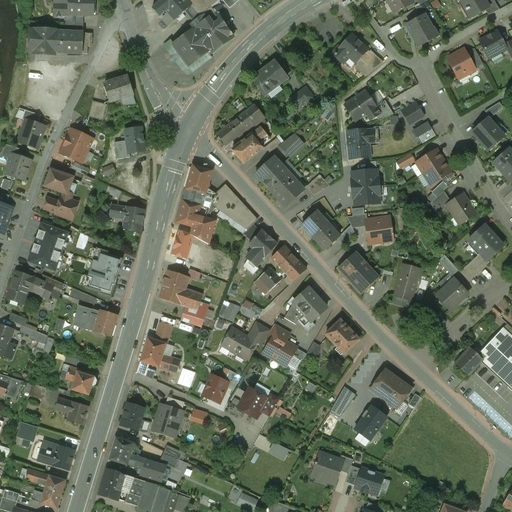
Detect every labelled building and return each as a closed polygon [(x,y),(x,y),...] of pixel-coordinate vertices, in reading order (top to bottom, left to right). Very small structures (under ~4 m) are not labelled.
[(63,0),(63,6),(54,6),(54,17),(65,17),(69,17),(69,16),(68,16),(68,0),(63,0)] [(68,0),(68,16),(69,16),(71,16),(93,17),(94,0),(92,0),(91,0),(68,0)] [(170,26),(191,8),(192,7),(185,0),(155,0),(159,3),(152,9),(159,18),(166,12),(168,14),(163,18),(170,26)] [(185,0),(192,7),(191,8),(199,17),(192,22),(193,22),(211,8),(221,0),(185,0)] [(235,5),(230,0),(221,0),(229,9),(235,5)] [(410,0),(388,0),(387,1),(394,14),(412,4),(410,0)] [(458,0),(470,19),(487,10),(489,8),(486,3),(484,0),(458,0)] [(493,0),(491,0),(486,3),(489,8),(487,10),(490,15),(499,10),(493,0)] [(420,7),(415,9),(419,16),(431,9),(427,2),(420,7)] [(193,22),(181,32),(185,37),(174,45),(175,46),(171,49),(175,53),(171,56),(175,63),(180,60),(187,70),(188,70),(206,57),(206,51),(207,50),(212,51),(229,38),(230,33),(211,8),(193,22)] [(424,16),(406,26),(407,26),(414,39),(413,39),(418,48),(437,37),(432,28),(432,29),(424,16)] [(83,34),(57,32),(57,31),(52,31),(52,29),(43,29),(43,31),(42,53),(82,55),(87,55),(88,48),(90,48),(91,34),(83,34)] [(43,31),(35,31),(33,52),(42,53),(43,31)] [(496,32),(479,42),(489,59),(506,50),(504,46),(496,32)] [(351,36),(340,48),(338,46),(331,54),(343,65),(349,58),(355,64),(360,59),(367,51),(351,36)] [(474,49),(465,54),(474,70),(483,65),(474,49)] [(464,50),(457,54),(458,54),(448,60),(457,78),(463,74),(464,76),(475,71),(474,70),(465,54),(464,50)] [(383,63),(370,51),(369,53),(367,51),(360,59),(373,71),(383,63)] [(274,63),(262,73),(261,72),(252,80),(265,97),(287,79),(274,62),(273,63),(274,63)] [(127,78),(104,85),(110,103),(133,95),(127,78)] [(305,89),(290,101),(297,111),(313,99),(305,89)] [(365,92),(344,106),(355,123),(360,119),(363,117),(366,115),(376,108),(376,107),(365,92)] [(393,115),(385,101),(376,107),(376,108),(380,114),(380,115),(383,119),(393,115)] [(105,105),(92,102),(88,118),(101,121),(105,105)] [(328,120),(339,107),(333,102),(322,115),(328,120)] [(415,102),(401,111),(409,125),(424,117),(415,102)] [(499,103),(485,112),(490,119),(503,108),(499,103)] [(254,107),(218,135),(226,145),(252,125),(254,127),(264,119),(254,107)] [(376,108),(366,115),(369,119),(370,121),(380,115),(380,114),(376,108)] [(40,116),(25,111),(22,120),(27,122),(27,121),(37,125),(40,116)] [(360,119),(355,123),(358,127),(363,126),(360,119)] [(504,138),(487,119),(471,133),(477,140),(478,140),(488,151),(488,152),(504,138)] [(37,125),(27,121),(27,122),(24,130),(22,129),(18,143),(37,150),(40,141),(44,128),(45,128),(37,125)] [(427,124),(413,132),(417,138),(431,130),(427,124)] [(261,128),(232,151),(244,164),(263,149),(257,142),(266,135),(261,128)] [(141,129),(125,131),(126,142),(115,144),(114,144),(116,160),(130,158),(129,154),(145,152),(141,129)] [(93,140),(71,130),(66,142),(87,152),(93,140)] [(368,131),(347,133),(349,160),(370,158),(369,144),(379,143),(378,131),(368,132),(368,131)] [(294,134),(279,146),(288,156),(302,143),(294,134)] [(87,152),(66,142),(60,154),(81,164),(83,160),(87,152)] [(271,143),(265,148),(266,149),(264,151),(267,155),(275,149),(271,143)] [(19,150),(8,146),(3,155),(11,158),(14,159),(15,156),(17,156),(19,150)] [(511,153),(509,150),(493,164),(510,183),(511,181),(511,153)] [(436,151),(416,163),(423,174),(443,162),(436,151)] [(93,155),(87,152),(83,160),(90,163),(93,155)] [(17,156),(15,156),(14,159),(11,158),(5,176),(24,182),(24,181),(23,181),(27,170),(28,171),(31,161),(17,156)] [(410,156),(397,163),(400,169),(413,161),(410,156)] [(288,174),(273,158),(255,175),(270,191),(288,174)] [(443,162),(423,174),(430,186),(450,173),(443,162)] [(89,171),(74,164),(72,170),(86,176),(89,171)] [(112,166),(102,170),(105,177),(115,172),(112,166)] [(212,172),(193,166),(186,190),(205,195),(207,189),(212,172)] [(73,179),(51,171),(45,187),(61,193),(62,192),(68,194),(68,193),(73,180),(72,180),(73,179)] [(377,171),(351,173),(352,181),(351,181),(353,199),(354,199),(355,207),(380,205),(379,197),(380,197),(378,179),(377,171)] [(288,174),(270,191),(285,208),(304,191),(288,174)] [(96,181),(83,176),(81,183),(94,188),(96,181)] [(319,176),(306,188),(314,197),(329,187),(319,176)] [(443,182),(431,193),(436,198),(443,192),(448,187),(443,182)] [(122,193),(109,187),(106,194),(119,200),(122,193)] [(216,195),(207,189),(205,195),(186,190),(185,195),(195,202),(200,205),(210,212),(212,213),(217,217),(232,202),(221,190),(216,195)] [(63,194),(59,204),(47,199),(44,210),(56,214),(55,215),(62,217),(63,219),(64,218),(72,221),(75,212),(72,207),(74,202),(71,201),(73,195),(68,193),(68,194),(62,192),(61,193),(63,194)] [(436,198),(429,204),(437,216),(448,209),(446,205),(451,203),(443,192),(436,198)] [(9,196),(0,193),(0,204),(5,206),(9,196)] [(214,223),(206,220),(207,217),(208,218),(210,212),(200,205),(200,207),(194,205),(195,202),(185,195),(177,223),(193,228),(191,236),(193,237),(208,245),(214,223)] [(451,203),(446,205),(448,209),(459,225),(476,215),(462,195),(451,203)] [(232,202),(217,217),(243,235),(253,226),(253,225),(232,202)] [(5,206),(0,204),(0,233),(4,235),(12,213),(11,212),(13,209),(5,206)] [(127,208),(111,205),(109,217),(125,220),(123,230),(140,233),(143,219),(144,211),(127,208)] [(364,209),(352,210),(353,217),(364,215),(364,209)] [(328,225),(316,212),(302,226),(313,238),(328,225)] [(353,217),(346,218),(350,226),(352,229),(367,227),(366,221),(367,221),(366,215),(364,215),(353,217)] [(367,221),(366,221),(367,227),(369,241),(381,239),(382,243),(393,241),(389,218),(367,221)] [(54,224),(43,221),(29,262),(55,271),(68,235),(52,229),(54,224)] [(339,237),(328,225),(313,238),(325,251),(339,237)] [(253,226),(243,235),(246,237),(250,240),(258,231),(253,226)] [(350,226),(343,233),(345,236),(339,242),(344,247),(356,236),(352,229),(350,226)] [(503,246),(484,227),(468,242),(480,254),(486,261),(494,253),(495,254),(503,246)] [(277,245),(261,231),(248,246),(253,249),(263,259),(264,260),(277,245)] [(193,237),(179,232),(171,255),(186,260),(190,249),(193,238),(193,237)] [(208,245),(193,237),(193,238),(190,249),(193,250),(194,247),(207,255),(211,247),(208,245)] [(306,270),(284,247),(271,259),(280,269),(278,272),(281,276),(284,273),(287,277),(293,283),(306,270)] [(253,249),(251,251),(252,252),(246,259),(256,268),(263,259),(253,249)] [(124,258),(101,251),(89,290),(113,297),(124,258)] [(374,272),(356,252),(339,268),(342,271),(341,275),(346,276),(349,279),(348,283),(353,283),(355,286),(355,291),(360,291),(362,294),(379,278),(382,275),(383,271),(376,269),(376,271),(374,272)] [(480,254),(460,273),(468,282),(489,263),(486,261),(480,254)] [(458,271),(444,256),(438,262),(452,277),(458,271)] [(206,266),(190,261),(187,269),(203,275),(206,266)] [(419,270),(403,266),(395,296),(395,297),(410,301),(419,270)] [(269,269),(254,284),(265,296),(271,291),(270,291),(281,281),(269,269)] [(32,278),(16,272),(9,290),(10,290),(7,299),(6,299),(6,300),(22,305),(28,290),(32,278)] [(189,279),(168,272),(160,299),(180,306),(185,290),(189,279)] [(58,283),(43,276),(40,281),(53,287),(53,288),(56,289),(58,283)] [(293,283),(287,277),(284,280),(289,286),(293,283)] [(40,281),(32,278),(28,290),(48,300),(53,288),(53,287),(40,281)] [(468,295),(454,280),(436,297),(450,311),(468,295)] [(96,299),(72,289),(69,298),(94,306),(96,299)] [(309,289),(293,303),(311,323),(311,322),(326,309),(309,289)] [(202,296),(185,290),(180,306),(185,307),(197,312),(200,304),(202,296)] [(410,301),(395,297),(395,296),(391,295),(388,304),(408,310),(410,301)] [(255,313),(260,315),(263,308),(245,300),(240,312),(253,317),(255,313)] [(311,323),(293,303),(284,319),(295,325),(297,322),(307,333),(315,326),(311,322),(311,323)] [(209,307),(200,304),(197,312),(185,307),(180,321),(201,328),(209,307)] [(91,310),(78,306),(72,326),(95,333),(110,338),(114,326),(115,322),(117,316),(101,311),(100,312),(101,312),(101,313),(92,310),(91,310)] [(237,313),(228,310),(224,319),(233,322),(237,313)] [(155,335),(168,340),(174,326),(161,320),(155,335)] [(359,340),(340,321),(325,336),(337,348),(335,350),(340,356),(343,354),(343,355),(359,340)] [(270,332),(256,324),(248,339),(256,344),(257,343),(262,346),(267,336),(270,332)] [(14,330),(0,325),(0,356),(11,361),(15,351),(7,348),(13,331),(14,330)] [(511,337),(511,329),(507,325),(503,329),(511,337)] [(32,330),(22,326),(19,333),(30,336),(32,330)] [(289,335),(273,326),(270,332),(267,336),(272,339),(273,337),(294,350),(295,349),(284,343),(289,335)] [(248,339),(231,329),(223,344),(229,348),(228,350),(246,360),(256,344),(248,339)] [(511,337),(503,329),(481,353),(488,360),(496,367),(491,372),(507,386),(511,381),(511,337)] [(47,337),(32,330),(30,336),(33,338),(32,340),(44,344),(45,344),(47,337)] [(294,350),(273,337),(272,339),(264,354),(285,367),(296,349),(295,349),(294,350)] [(48,339),(44,351),(49,353),(53,340),(48,339)] [(166,345),(147,339),(140,362),(158,368),(159,368),(162,357),(166,345)] [(319,346),(313,343),(307,353),(313,357),(319,346)] [(469,349),(455,364),(468,376),(481,361),(482,361),(478,357),(469,349)] [(488,360),(481,353),(478,357),(482,361),(481,361),(483,363),(488,360)] [(78,360),(66,356),(64,362),(76,366),(78,360)] [(179,362),(162,357),(159,368),(175,373),(179,362)] [(92,374),(70,367),(66,380),(74,382),(72,390),(88,396),(91,387),(92,387),(95,386),(96,382),(95,379),(91,377),(92,374)] [(183,367),(178,383),(191,387),(196,372),(183,367)] [(170,376),(158,372),(156,376),(168,381),(170,376)] [(411,390),(388,373),(383,374),(371,390),(397,409),(411,390)] [(11,378),(0,375),(0,382),(8,385),(11,378)] [(229,384),(211,376),(202,396),(212,401),(220,404),(229,384)] [(22,382),(11,378),(8,385),(19,389),(22,382)] [(0,394),(5,397),(5,396),(15,400),(19,389),(8,385),(0,382),(0,394)] [(47,389),(32,385),(29,394),(45,398),(47,389)] [(267,399),(250,389),(238,409),(256,419),(261,411),(268,400),(267,399)] [(370,409),(352,395),(342,408),(361,422),(370,409)] [(279,401),(269,396),(267,399),(268,400),(261,411),(270,417),(279,401)] [(420,399),(414,396),(408,406),(414,409),(420,399)] [(184,403),(168,398),(165,407),(181,412),(184,403)] [(88,408),(59,399),(55,411),(69,415),(67,421),(83,426),(88,408)] [(144,410),(127,404),(120,426),(137,431),(141,420),(144,410)] [(165,407),(162,406),(154,432),(173,438),(181,412),(165,407)] [(361,422),(355,430),(369,441),(386,418),(371,408),(361,422)] [(206,415),(194,411),(191,421),(203,425),(206,415)] [(150,423),(141,420),(137,431),(147,434),(147,435),(148,435),(148,434),(147,433),(150,424),(150,423)] [(226,421),(217,426),(223,437),(232,432),(226,421)] [(38,429),(21,423),(17,438),(25,441),(25,440),(30,441),(30,442),(34,444),(38,429)] [(134,444),(116,439),(109,460),(127,466),(127,465),(130,455),(132,451),(134,452),(136,446),(134,445),(134,444)] [(268,452),(284,460),(289,449),(273,441),(268,452)] [(59,447),(44,442),(42,450),(57,454),(59,447)] [(245,455),(247,448),(230,443),(229,446),(239,449),(238,453),(245,455)] [(0,454),(8,457),(11,448),(0,444),(0,454)] [(182,453),(166,446),(164,452),(179,459),(182,453)] [(57,454),(42,450),(40,453),(38,461),(53,466),(69,471),(75,452),(59,447),(57,454)] [(179,459),(164,452),(159,461),(175,469),(179,459)] [(165,466),(146,461),(147,460),(130,455),(127,465),(143,470),(141,476),(160,482),(165,466)] [(340,460),(326,456),(325,460),(318,458),(316,463),(315,463),(315,465),(314,469),(319,471),(315,482),(325,486),(327,483),(335,485),(340,471),(343,462),(340,460)] [(353,461),(341,457),(340,460),(343,462),(340,471),(348,474),(351,467),(353,461)] [(361,470),(351,467),(348,474),(345,483),(355,487),(361,470)] [(383,477),(361,469),(361,470),(355,487),(354,488),(361,491),(360,492),(367,495),(369,490),(378,493),(383,477)] [(65,481),(28,470),(25,480),(37,484),(46,487),(44,494),(34,491),(31,501),(41,504),(40,505),(57,510),(65,481)] [(125,476),(106,470),(98,495),(117,501),(122,485),(125,476)] [(125,476),(122,485),(130,487),(133,479),(125,476)] [(158,487),(145,483),(145,482),(133,479),(130,487),(125,503),(137,507),(135,511),(173,511),(175,507),(178,496),(171,494),(172,492),(158,487)] [(19,495),(5,490),(3,498),(7,499),(17,502),(19,495)] [(511,490),(503,505),(511,510),(511,490)] [(189,500),(178,496),(175,507),(186,510),(189,500)] [(257,501),(247,497),(243,507),(253,511),(257,501)] [(17,502),(7,499),(5,505),(15,508),(17,502)] [(285,511),(287,507),(273,502),(272,504),(268,511),(285,511)]
